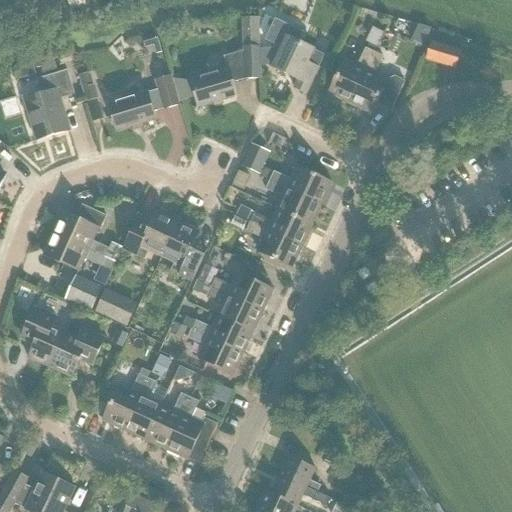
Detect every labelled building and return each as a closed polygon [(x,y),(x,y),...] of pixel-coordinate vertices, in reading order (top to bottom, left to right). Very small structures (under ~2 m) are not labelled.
[(66,0),(70,11),(88,6),(86,0),(66,0)] [(224,58),(227,70),(189,81),(197,108),(236,97),(232,83),(244,79),(244,80),(260,79),(258,47),(257,19),(242,19),(243,48),(242,48),(243,52),(224,58)] [(274,20),(264,40),(281,48),(271,68),(297,81),(293,89),(305,95),(317,68),(323,56),(312,51),(313,50),(298,43),(302,33),(274,20)] [(373,28),(366,43),(376,47),(383,33),(373,28)] [(454,69),(459,52),(431,44),(426,60),(454,69)] [(349,105),(373,53),(364,49),(356,66),(343,60),(327,95),(349,105)] [(268,66),(275,50),(260,50),(261,66),(268,66)] [(373,53),(349,105),(370,115),(375,104),(390,111),(404,82),(394,77),(386,80),(374,74),(382,57),(373,53)] [(42,74),(55,70),(52,61),(39,65),(40,68),(42,74)] [(36,141),(67,132),(57,100),(73,95),(66,71),(36,80),(41,95),(24,100),(36,141)] [(157,90),(163,110),(179,106),(170,77),(155,81),(157,90)] [(98,96),(94,83),(82,87),(86,99),(98,96)] [(163,110),(157,90),(108,105),(116,133),(155,121),(152,113),(163,110)] [(87,104),(92,123),(102,120),(97,101),(87,104)] [(258,176),(269,153),(250,144),(239,166),(258,176)] [(264,168),(260,177),(269,181),(273,173),(264,168)] [(269,181),(321,205),(331,184),(296,168),(290,181),(273,173),(269,181)] [(232,184),(231,186),(240,190),(247,176),(237,172),(232,184)] [(311,226),(321,205),(269,181),(264,190),(282,198),(276,210),(311,226)] [(251,209),(239,203),(235,212),(246,218),(251,209)] [(52,234),(104,258),(115,263),(124,245),(108,237),(105,244),(98,241),(97,244),(91,242),(97,229),(99,230),(105,217),(80,206),(75,219),(62,213),(52,234)] [(249,223),(301,247),(311,226),(276,210),(270,222),(253,214),(249,223)] [(160,257),(177,222),(155,212),(150,225),(136,219),(122,250),(143,260),(147,251),(160,257)] [(241,227),(245,220),(234,214),(231,223),(241,227)] [(177,222),(160,257),(173,263),(169,272),(177,276),(173,284),(183,289),(187,281),(191,283),(203,256),(190,250),(198,232),(177,222)] [(291,269),(301,247),(249,223),(245,232),(262,240),(256,253),(291,269)] [(100,267),(104,258),(52,234),(42,256),(77,272),(83,259),(100,267)] [(115,263),(104,258),(100,267),(112,272),(115,263)] [(205,266),(197,282),(210,288),(214,279),(217,272),(205,266)] [(210,288),(262,312),(272,291),(262,286),(266,277),(244,267),(240,276),(237,275),(231,287),(214,279),(210,288)] [(361,282),(369,276),(364,268),(355,273),(361,282)] [(90,312),(101,288),(75,276),(64,301),(90,312)] [(252,333),(262,312),(210,288),(206,297),(223,305),(217,317),(252,333)] [(104,294),(95,312),(126,327),(134,308),(104,294)] [(49,369),(64,334),(51,328),(55,319),(33,309),(19,341),(32,346),(27,359),(49,369)] [(185,328),(190,330),(194,322),(184,317),(180,326),(185,328)] [(217,317),(212,329),(194,321),(194,322),(190,330),(242,354),(252,333),(217,317)] [(168,331),(182,337),(185,328),(180,326),(173,322),(168,331)] [(121,348),(128,334),(117,329),(110,344),(121,348)] [(64,334),(49,369),(70,378),(80,357),(93,363),(103,340),(81,330),(77,340),(64,334)] [(232,376),(242,354),(190,330),(188,335),(186,339),(204,347),(198,360),(232,376)] [(158,359),(151,373),(161,378),(168,364),(158,359)] [(179,367),(172,381),(175,382),(191,377),(193,374),(179,367)] [(141,369),(138,375),(146,379),(149,373),(141,369)] [(117,387),(101,422),(123,432),(147,379),(146,379),(138,375),(130,393),(117,387)] [(200,378),(194,389),(202,393),(207,381),(200,378)] [(123,432),(144,441),(160,406),(148,401),(156,383),(147,379),(123,432)] [(215,385),(209,398),(226,405),(231,392),(215,385)] [(165,451),(189,398),(180,394),(172,412),(160,406),(144,441),(165,451)] [(189,398),(165,451),(186,461),(187,459),(198,464),(216,425),(203,419),(200,425),(190,420),(198,403),(189,398)] [(280,477),(317,493),(320,486),(309,481),(314,469),(289,458),(280,477)] [(14,472),(0,496),(0,511),(8,511),(13,505),(24,510),(28,511),(62,511),(74,489),(41,474),(33,490),(24,486),(27,479),(14,472)] [(313,501),(317,493),(280,477),(272,494),(272,495),(297,507),(302,496),(313,501)] [(272,495),(272,494),(265,491),(254,511),(294,511),(297,507),(272,495)] [(365,502),(353,497),(349,506),(360,511),(365,502)]
